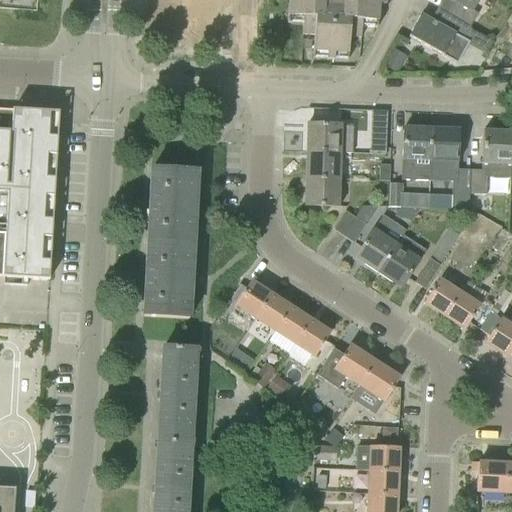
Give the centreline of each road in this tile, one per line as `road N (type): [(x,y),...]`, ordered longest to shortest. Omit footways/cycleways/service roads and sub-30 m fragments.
road 1 (residential): [(70,511),(88,362),(102,79)]
road 2 (residential): [(439,359),(289,262),(266,236),(263,89)]
road 3 (residential): [(263,89),(102,79)]
road 4 (residential): [(511,93),(363,92)]
